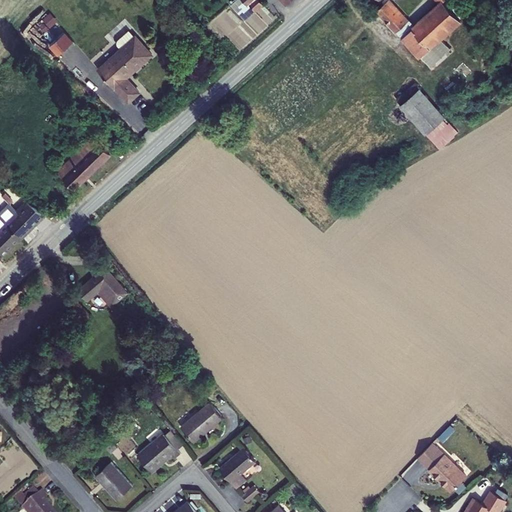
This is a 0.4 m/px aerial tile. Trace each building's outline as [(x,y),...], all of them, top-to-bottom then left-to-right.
[(237,0),(231,6),(245,21),(255,11),(263,4),(258,0),(237,0)] [(407,22),(387,0),(377,10),(397,32),(407,22)] [(379,0),(381,2),(383,0),(439,0),(442,2),(402,38),(420,57),(421,57),(430,67),(450,49),(441,39),(464,18),(447,0),(379,0)] [(50,13),(38,25),(45,33),(57,21),(50,13)] [(134,36),(128,30),(114,43),(120,49),(134,36)] [(64,33),(56,40),(65,49),(72,42),(64,33)] [(330,33),(283,74),(297,90),(288,97),(295,104),(284,114),(280,110),(277,112),(283,119),(279,122),(285,129),(358,66),(330,33)] [(134,36),(120,49),(98,70),(115,88),(116,87),(129,102),(139,92),(126,78),(151,55),(134,36)] [(500,92),(509,84),(497,71),(465,99),(460,94),(448,103),(465,122),(500,92)] [(427,135),(446,118),(415,83),(396,99),(427,135)] [(446,118),(427,135),(430,138),(439,148),(458,132),(446,118)] [(118,145),(108,135),(90,153),(84,146),(57,172),(74,189),(118,145)] [(2,196),(10,203),(10,204),(13,201),(5,193),(2,196)] [(5,223),(21,239),(31,230),(33,228),(34,229),(45,217),(26,202),(17,211),(5,223)] [(10,203),(0,212),(0,217),(5,223),(17,211),(10,204),(10,203)] [(5,223),(0,227),(0,257),(1,258),(21,239),(5,223)] [(127,293),(106,268),(80,290),(88,300),(99,291),(112,305),(127,293)] [(223,418),(211,403),(182,427),(194,442),(223,418)] [(438,436),(443,440),(455,428),(450,424),(438,436)] [(181,453),(164,433),(138,455),(152,472),(172,455),(175,458),(181,453)] [(250,434),(244,436),(246,442),(252,440),(250,434)] [(111,453),(117,448),(112,442),(106,448),(111,453)] [(432,444),(418,457),(430,469),(430,470),(452,491),(455,488),(462,481),(466,476),(434,445),(432,444)] [(255,461),(244,448),(220,468),(236,487),(246,479),(241,473),(255,461)] [(134,485),(112,462),(96,476),(118,500),(134,485)] [(466,485),(462,481),(455,488),(459,492),(466,485)] [(260,490),(255,484),(243,494),(248,500),(260,490)] [(22,508),(39,494),(34,488),(17,502),(22,508)] [(42,491),(39,494),(22,508),(25,511),(53,511),(44,501),(47,498),(42,491)] [(495,511),(498,511),(506,500),(491,491),(483,504),(475,499),(467,511),(489,511),(491,509),(495,511)] [(197,511),(188,501),(175,511),(197,511)]
